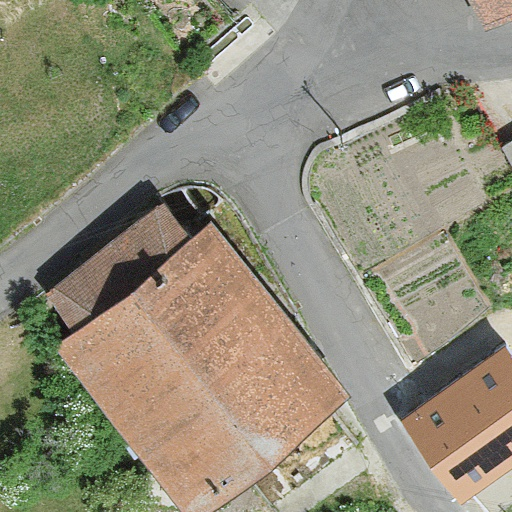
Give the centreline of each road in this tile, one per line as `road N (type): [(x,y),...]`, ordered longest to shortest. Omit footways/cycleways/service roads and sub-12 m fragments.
road 1 (residential): [(231,112),(389,432),(446,511)]
road 2 (residential): [(0,293),(231,112)]
road 3 (residential): [(511,46),(391,48),(323,19)]
road 4 (residential): [(231,112),(323,19)]
